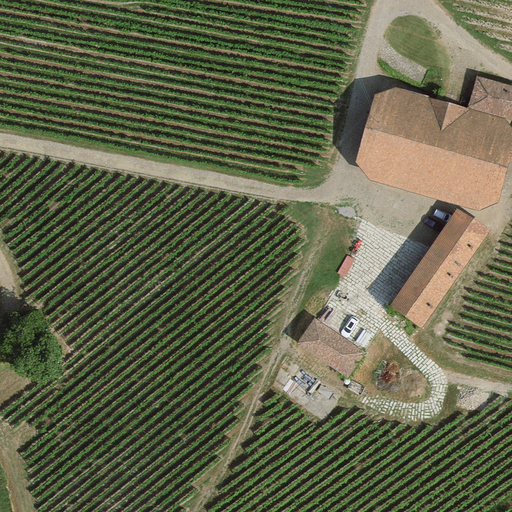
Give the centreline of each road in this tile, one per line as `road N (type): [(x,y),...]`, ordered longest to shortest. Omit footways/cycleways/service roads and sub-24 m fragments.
road 1 (track): [(381,0),(335,167),(313,195),(0,146)]
road 2 (track): [(417,0),(511,78)]
